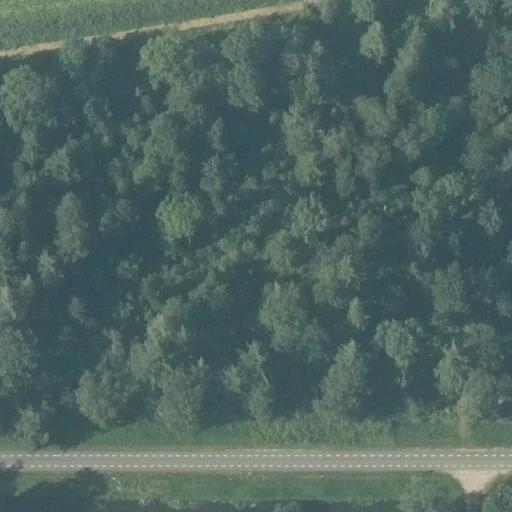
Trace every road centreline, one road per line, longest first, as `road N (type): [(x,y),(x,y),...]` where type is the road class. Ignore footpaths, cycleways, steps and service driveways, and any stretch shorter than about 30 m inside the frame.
road 1 (tertiary): [(511,463),(0,463)]
road 2 (track): [(464,0),(463,463)]
road 3 (track): [(0,59),(376,0)]
